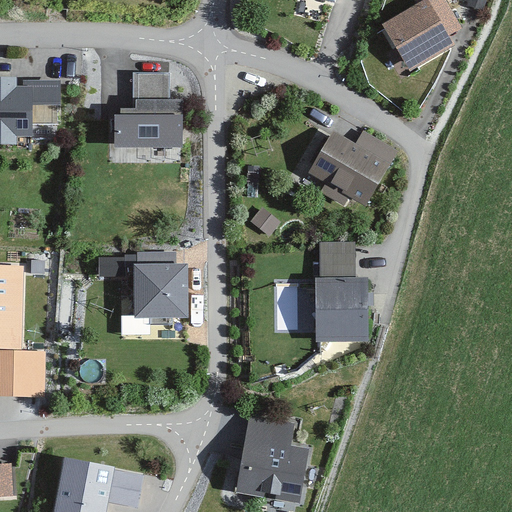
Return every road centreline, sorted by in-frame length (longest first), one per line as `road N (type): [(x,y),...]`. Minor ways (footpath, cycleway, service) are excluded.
road 1 (residential): [(202,425),(216,396),(219,329),(211,48)]
road 2 (residential): [(211,48),(300,68),(403,131),(415,159)]
road 3 (residential): [(0,36),(211,48)]
road 4 (residential): [(0,428),(142,419),(202,425)]
